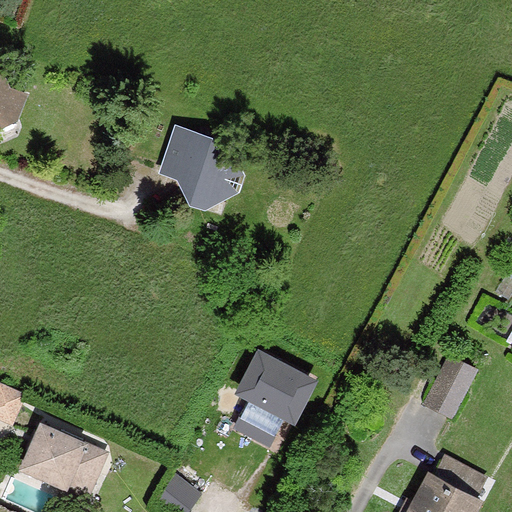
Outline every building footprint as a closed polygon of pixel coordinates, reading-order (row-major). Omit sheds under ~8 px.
[(0,82),(0,124),(14,120),(22,101),(6,95),(0,82)] [(193,134),(178,129),(163,169),(184,177),(187,185),(184,191),(188,199),(200,192),(209,195),(220,189),(228,192),(235,189),(240,177),(234,164),(220,160),(210,139),(198,145),(193,134)] [(313,381),(260,354),(241,389),(251,394),(237,421),(274,440),(288,412),(295,416),(313,381)] [(477,370),(450,356),(425,404),(449,416),(452,418),(477,370)] [(21,393),(0,383),(0,394),(17,402),(21,393)] [(17,402),(0,394),(0,417),(9,421),(17,402)] [(44,427),(28,465),(78,487),(85,470),(90,472),(96,469),(101,457),(99,451),(44,427)] [(408,511),(471,511),(487,482),(443,459),(418,504),(414,502),(408,511)] [(85,470),(78,487),(87,491),(96,469),(90,472),(85,470)] [(173,475),(158,502),(169,511),(186,511),(200,494),(173,475)]
